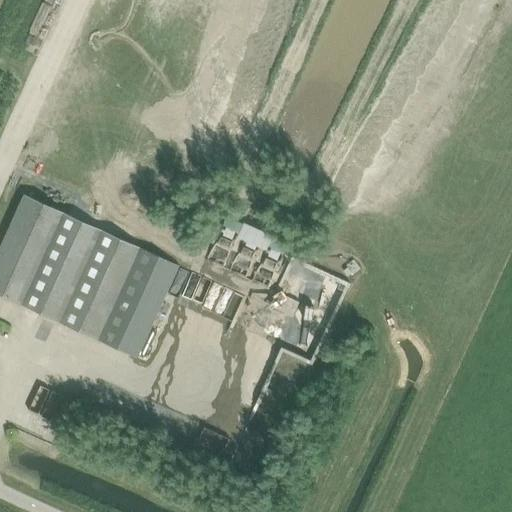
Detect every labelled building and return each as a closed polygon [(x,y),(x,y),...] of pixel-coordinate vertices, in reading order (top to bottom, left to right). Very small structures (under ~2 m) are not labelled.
[(17,162),(13,170),(33,180),(37,172),(17,162)] [(178,267),(24,195),(0,247),(0,294),(136,358),(178,267)] [(242,233),(244,222),(226,218),(224,229),(242,233)] [(269,236),(263,251),(283,258),(288,243),(269,236)] [(218,319),(208,344),(218,348),(228,323),(218,319)] [(34,323),(27,339),(43,346),(50,329),(34,323)] [(249,419),(263,381),(253,378),(239,415),(249,419)]
